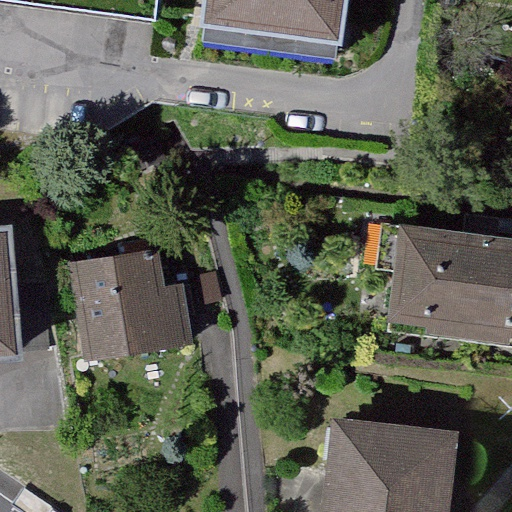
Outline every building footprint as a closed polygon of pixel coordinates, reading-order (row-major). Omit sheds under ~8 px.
[(353,0),(209,0),(203,55),(344,74),(353,0)] [(511,225),(399,214),(388,324),(511,336),(511,225)] [(10,223),(0,223),(0,361),(61,358),(57,291),(14,294),(10,223)] [(164,248),(81,262),(98,359),(201,341),(190,279),(169,277),(164,248)] [(448,511),(461,419),(335,403),(320,511),(448,511)]
